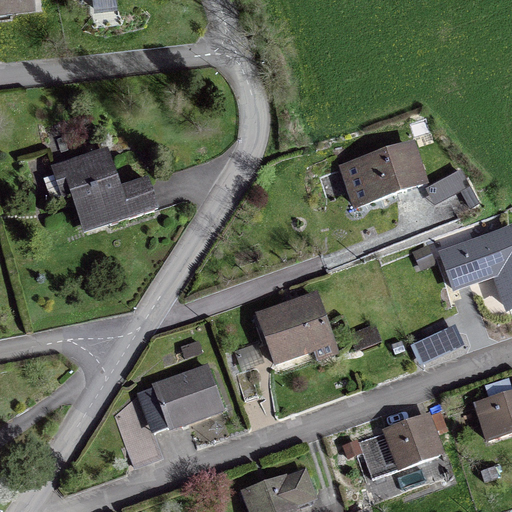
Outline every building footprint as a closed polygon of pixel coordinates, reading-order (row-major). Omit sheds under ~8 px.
[(116,7),(115,0),(93,0),(94,9),(116,7)] [(344,170),(356,208),(423,186),(411,149),(344,170)] [(105,218),(108,227),(158,211),(148,182),(120,191),(109,158),(43,180),(50,203),(73,195),(75,200),(72,201),(77,217),(80,216),(83,225),(105,218)] [(511,235),(509,232),(443,256),(456,292),(497,277),(509,310),(511,308),(511,235)] [(424,249),(411,255),(419,271),(432,265),(424,249)] [(318,362),(335,357),(316,298),(259,318),(276,366),(314,352),(318,362)] [(420,344),(429,364),(461,349),(450,325),(436,332),(437,336),(420,344)] [(351,337),(356,352),(380,344),(375,328),(351,337)] [(195,343),(177,350),(182,362),(200,355),(195,343)] [(115,417),(125,446),(223,411),(209,370),(139,395),(115,417)] [(236,374),(245,403),(259,399),(250,370),(236,374)] [(511,395),(477,407),(488,443),(511,435),(511,395)] [(359,444),(373,481),(441,457),(427,419),(359,444)] [(356,443),(340,449),(345,463),(361,457),(356,443)] [(494,470),(479,475),(483,485),(498,480),(494,470)] [(295,511),(294,509),(314,502),(304,474),(246,495),(252,511),(295,511)]
